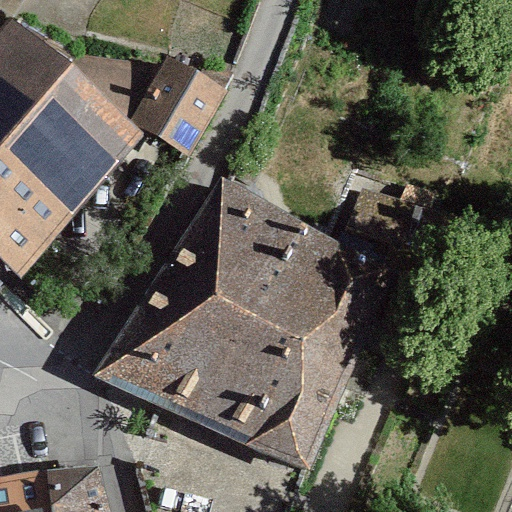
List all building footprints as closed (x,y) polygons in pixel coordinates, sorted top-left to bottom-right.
[(0,48),(0,248),(33,277),(154,140),(21,24),(0,48)] [(201,164),(238,94),(183,63),(143,128),(201,164)] [(222,190),(125,375),(313,473),(410,288),(222,190)] [(0,511),(62,511),(59,501),(52,470),(0,474),(0,511)] [(116,511),(111,491),(59,501),(62,511),(116,511)]
